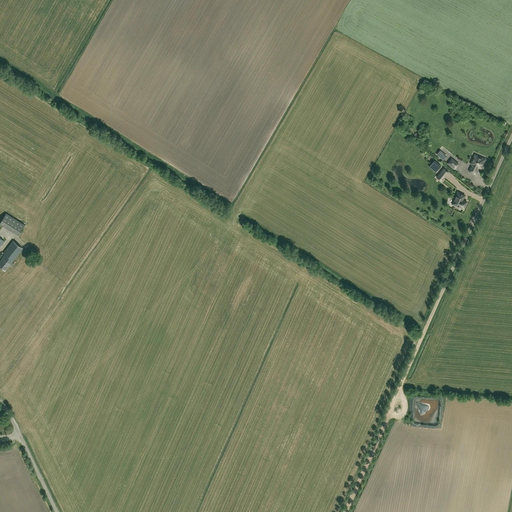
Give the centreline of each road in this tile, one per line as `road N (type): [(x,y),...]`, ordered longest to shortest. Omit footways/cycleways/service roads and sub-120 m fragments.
road 1 (unclassified): [(511,135),(393,399)]
road 2 (unclassified): [(56,511),(0,401)]
road 3 (track): [(393,399),(345,511)]
